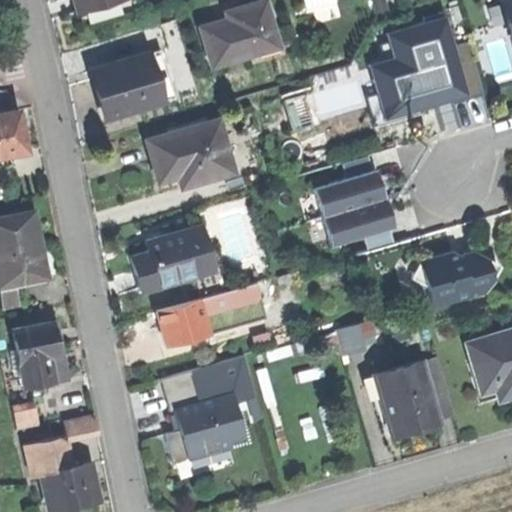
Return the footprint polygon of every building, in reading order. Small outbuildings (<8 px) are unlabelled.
[(108,9),(127,0),(73,0),(77,16),(108,9)] [(198,20),(209,59),(257,45),(254,37),(274,31),(265,0),(238,0),(237,1),(239,8),(225,12),(198,20)] [(511,0),(502,0),(511,30),(511,0)] [(223,5),(225,12),(239,8),(237,1),(228,3),(223,5)] [(379,117),(464,92),(447,36),(440,12),(380,29),(387,53),(363,61),(379,117)] [(277,40),(274,31),(254,37),(257,45),(277,40)] [(278,45),(277,40),(257,45),(258,51),(278,45)] [(160,43),(145,47),(159,94),(173,90),(160,43)] [(96,90),(102,110),(159,94),(145,47),(108,58),(111,65),(104,67),(91,71),(96,90)] [(102,59),(104,67),(111,65),(108,58),(102,59)] [(311,87),(288,93),(295,117),(317,110),(311,87)] [(319,116),(317,110),(295,117),(288,93),(284,95),(292,124),(319,116)] [(0,156),(10,155),(26,152),(22,129),(18,110),(0,113),(0,156)] [(150,154),(156,175),(177,170),(191,165),(194,176),(231,166),(216,113),(194,120),(165,128),(144,134),(150,154)] [(163,121),(165,128),(194,120),(192,113),(163,121)] [(180,181),(194,176),(191,165),(177,170),(180,181)] [(366,167),(308,185),(318,217),(376,199),(372,184),(366,167)] [(376,199),(318,217),(328,249),(386,231),(381,216),(376,199)] [(0,219),(0,285),(17,282),(41,277),(35,250),(40,249),(38,237),(33,213),(0,219)] [(135,274),(139,291),(194,275),(191,264),(210,259),(201,226),(164,236),(154,239),(145,242),(148,254),(130,259),(135,274)] [(153,234),(154,239),(164,236),(163,231),(153,234)] [(47,283),(40,249),(35,250),(41,277),(17,282),(18,289),(47,283)] [(425,287),(430,306),(485,291),(498,267),(472,253),(468,263),(458,258),(451,253),(447,260),(441,256),(432,259),(418,262),(425,287)] [(214,270),(210,259),(191,264),(194,275),(214,270)] [(412,291),(425,287),(418,262),(409,278),(412,291)] [(279,275),(281,283),(294,279),(292,272),(279,275)] [(255,283),(223,291),(228,307),(230,317),(262,308),(255,283)] [(223,291),(209,296),(213,311),(228,307),(223,291)] [(209,296),(197,299),(201,314),(213,311),(209,296)] [(161,329),(166,345),(207,334),(201,314),(197,299),(156,310),(161,329)] [(365,321),(350,325),(353,336),(368,331),(365,321)] [(55,323),(50,324),(56,356),(47,358),(52,381),(66,379),(63,363),(55,323)] [(12,331),(22,387),(52,381),(47,358),(56,356),(50,324),(12,331)] [(333,330),(340,352),(356,347),(353,336),(350,325),(333,330)] [(511,330),(465,344),(475,378),(489,374),(496,395),(497,401),(511,396),(511,330)] [(248,352),(164,371),(183,455),(248,439),(243,421),(263,416),(248,352)] [(383,413),(389,435),(412,429),(437,422),(435,417),(421,367),(420,361),(372,374),(383,413)] [(439,362),(421,367),(435,417),(453,412),(439,362)] [(376,415),(383,413),(372,374),(365,376),(376,415)] [(481,400),(496,395),(489,374),(475,378),(481,400)] [(12,400),(15,424),(39,422),(36,397),(12,400)] [(63,423),(66,437),(96,431),(94,417),(63,423)] [(172,457),(184,454),(177,426),(165,429),(172,457)] [(30,476),(40,474),(65,469),(58,437),(24,444),(30,476)] [(48,511),(97,501),(94,485),(89,464),(65,469),(40,474),(48,511)]
